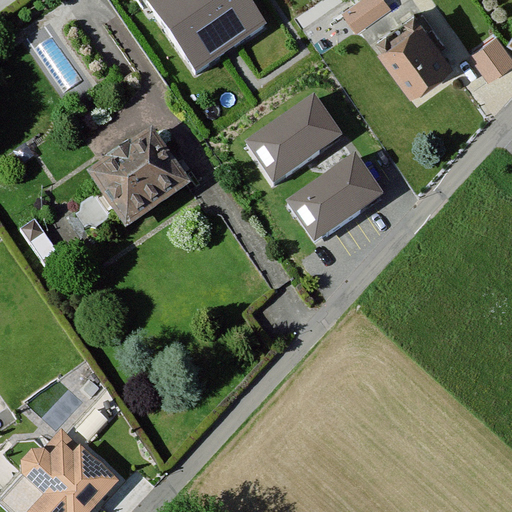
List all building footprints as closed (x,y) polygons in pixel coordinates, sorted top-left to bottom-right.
[(264,27),(245,0),(146,0),(144,1),(194,75),(264,27)] [(356,26),(391,3),(389,0),(352,0),(343,6),(356,26)] [(458,62),(426,17),(383,48),(416,93),(458,62)] [(511,51),(497,30),(469,50),(488,77),(511,60),(511,51)] [(315,100),(247,146),(278,191),(346,145),(315,100)] [(155,139),(90,182),(130,240),(194,196),(155,139)] [(358,160),(288,206),(315,245),(384,199),(358,160)] [(89,403),(73,426),(91,439),(107,416),(89,403)] [(65,437),(0,503),(0,507),(5,511),(94,511),(118,488),(65,437)]
